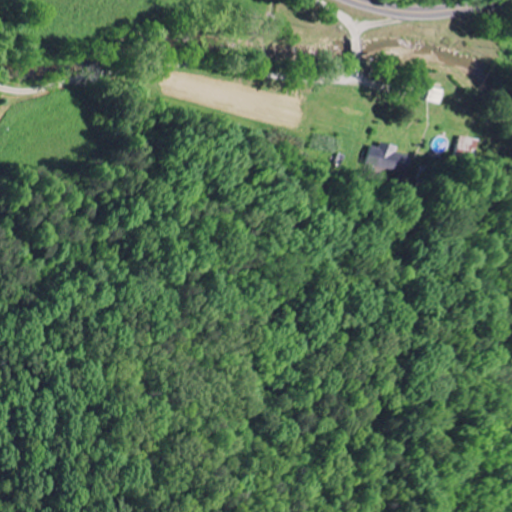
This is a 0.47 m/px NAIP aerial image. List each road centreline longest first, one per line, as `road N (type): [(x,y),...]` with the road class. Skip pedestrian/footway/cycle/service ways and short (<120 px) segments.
road 1 (residential): [(323,0),(377,37),(384,64),(377,79),(156,59),(32,90),(0,86)]
road 2 (tertiary): [(511,2),(414,12),(354,0)]
